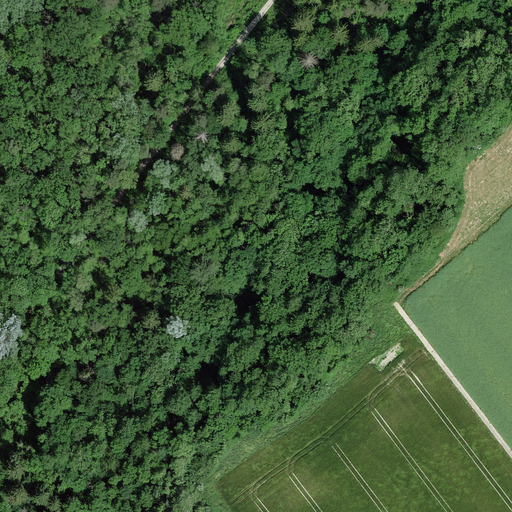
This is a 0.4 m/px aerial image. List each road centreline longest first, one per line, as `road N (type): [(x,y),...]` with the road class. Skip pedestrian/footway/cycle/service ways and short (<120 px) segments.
road 1 (track): [(272,0),(0,347)]
road 2 (track): [(393,301),(511,456)]
